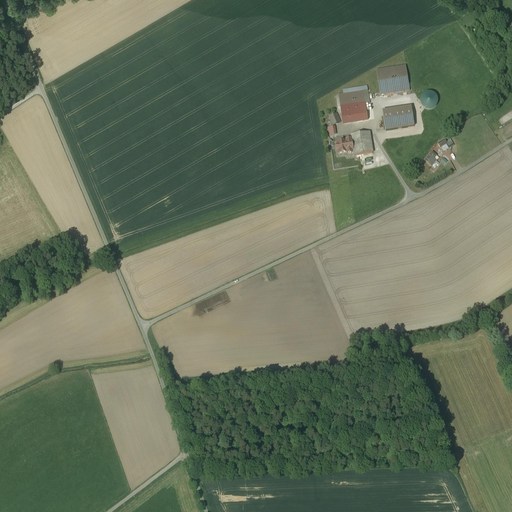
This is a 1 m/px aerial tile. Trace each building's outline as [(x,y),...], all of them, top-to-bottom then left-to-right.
[(406,67),(377,71),(380,95),(409,91),(406,67)] [(363,92),(339,96),(343,124),(368,121),(363,92)] [(422,107),(424,109),(426,110),(428,110),(430,110),(433,110),(435,108),(436,107),(437,105),(438,102),(438,100),(437,98),(436,96),(434,94),(432,93),(430,93),(428,93),(425,93),(423,95),(422,96),(421,98),(420,100),(420,103),(421,105),(422,107)] [(383,115),(411,111),(411,107),(383,111),(383,115)] [(411,111),(383,115),(386,131),(414,127),(411,111)] [(336,115),(330,118),(333,126),(340,123),(336,115)] [(337,135),(336,126),(328,128),(329,136),(337,135)] [(369,133),(350,136),(351,141),(353,152),(354,156),(372,154),(369,133)] [(353,152),(351,141),(346,142),(336,143),(337,147),(336,147),(336,151),(338,150),(338,154),(347,153),(351,152),(353,152)] [(432,153),(425,161),(432,167),(432,166),(435,169),(439,164),(436,162),(439,159),(432,153)] [(410,165),(403,173),(407,177),(414,169),(412,167),(410,165)]
